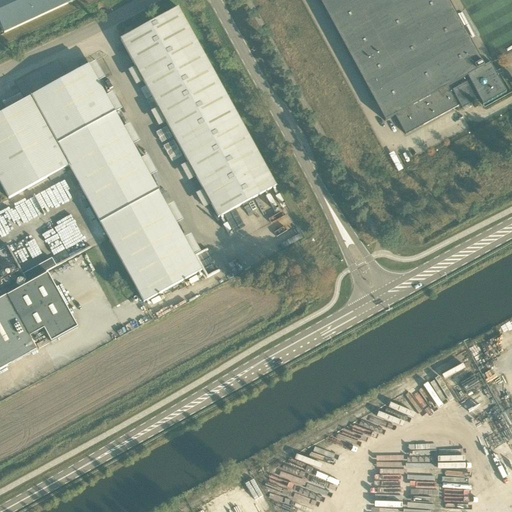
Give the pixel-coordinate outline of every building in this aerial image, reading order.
[(0,0),(0,25),(4,33),(76,0),(0,0)] [(319,0),(385,121),(395,116),(406,135),(460,105),(462,109),(480,99),(483,105),(506,93),(490,64),(484,67),(447,0),(319,0)] [(178,8),(120,40),(217,218),(276,186),(178,8)] [(31,97),(0,114),(0,183),(9,199),(69,166),(144,302),(202,271),(89,65),(31,97)] [(165,128),(155,134),(158,139),(168,133),(165,128)] [(168,134),(158,139),(161,144),(171,139),(168,134)] [(173,142),(163,147),(165,152),(175,147),(173,142)] [(175,147),(166,153),(168,157),(178,152),(175,147)] [(178,152),(168,158),(171,163),(181,157),(178,152)] [(0,370),(37,350),(30,337),(44,329),(51,342),(78,327),(48,273),(7,295),(0,298),(0,370)] [(46,339),(36,345),(39,349),(49,343),(46,339)]
